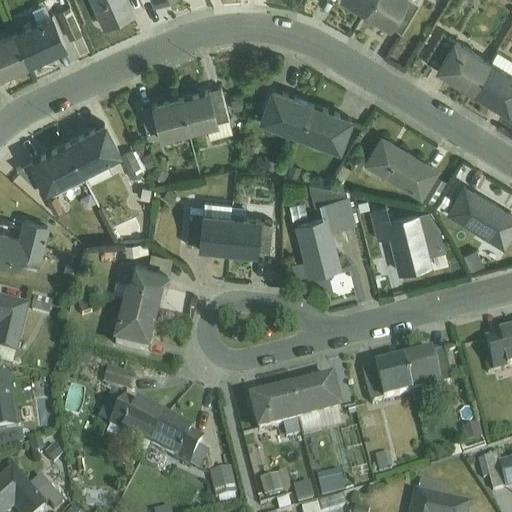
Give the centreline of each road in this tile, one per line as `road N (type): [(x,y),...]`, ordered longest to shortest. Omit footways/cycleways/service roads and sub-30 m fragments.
road 1 (residential): [(511,162),(304,34),(256,26),(199,30),(0,124)]
road 2 (residential): [(344,331),(283,305),(217,306),(206,318),(215,351),(240,359),(286,348)]
road 3 (residential): [(511,286),(344,331)]
